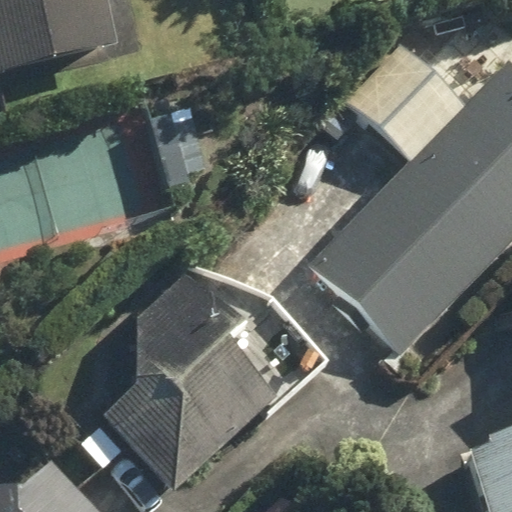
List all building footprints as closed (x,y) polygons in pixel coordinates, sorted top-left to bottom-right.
[(0,0),(0,78),(124,51),(112,0),(0,0)] [(511,252),(511,75),(506,71),(314,282),(408,367),(511,252)] [(289,409),(181,293),(114,357),(145,390),(106,426),(183,507),(289,409)] [(511,511),(511,444),(471,457),(486,511),(511,511)] [(3,496),(0,495),(0,511),(87,511),(53,474),(15,509),(3,496)]
